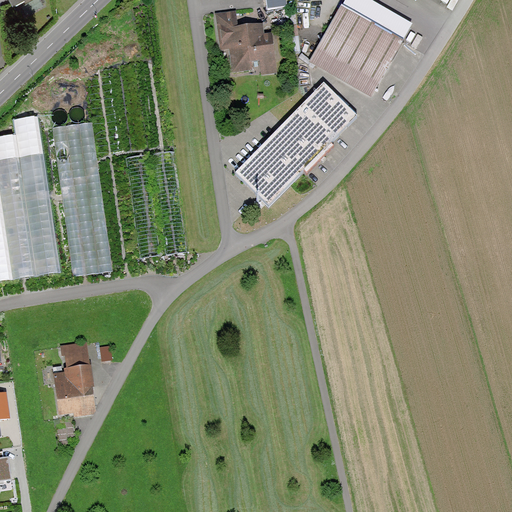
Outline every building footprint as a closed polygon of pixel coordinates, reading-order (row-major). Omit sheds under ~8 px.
[(287,0),(266,0),(268,9),(288,6),(287,0)] [(403,40),(341,6),(309,63),(371,97),(389,65),(403,40)] [(253,70),(252,60),(260,60),(262,75),(277,73),(273,34),(264,35),(263,23),(239,25),(237,12),(216,14),(220,50),(230,49),(233,72),(253,70)] [(324,84),(236,172),(269,205),(306,169),(308,172),(322,157),(333,146),(331,143),(357,117),(324,84)] [(0,282),(60,273),(37,119),(16,122),(18,136),(0,138),(0,282)] [(91,123),(53,129),(74,277),(112,271),(91,123)] [(171,154),(153,157),(167,255),(184,253),(171,154)] [(147,159),(128,161),(141,258),(160,255),(147,159)] [(65,356),(67,368),(90,365),(87,343),(61,346),(63,356),(65,356)] [(112,347),(101,348),(103,362),(113,361),(112,347)] [(65,373),(53,375),(59,415),(74,413),(74,417),(94,414),(96,411),(93,387),(95,387),(91,365),(90,365),(67,368),(64,368),(65,373)] [(0,419),(10,418),(7,393),(0,393),(0,419)] [(0,485),(4,485),(4,481),(12,480),(8,458),(3,458),(2,452),(0,452),(0,485)]
